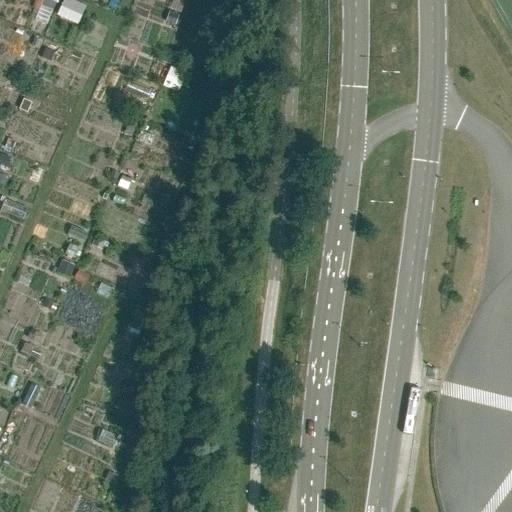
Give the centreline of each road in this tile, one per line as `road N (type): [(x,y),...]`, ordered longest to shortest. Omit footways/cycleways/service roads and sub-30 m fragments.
road 1 (secondary): [(378,511),(426,162),(432,0)]
road 2 (secondary): [(355,0),(355,85),(310,511)]
